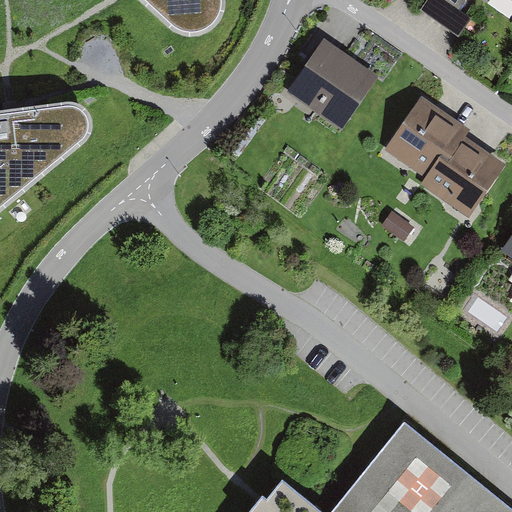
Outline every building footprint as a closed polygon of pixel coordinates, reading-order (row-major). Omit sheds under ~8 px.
[(140,0),(169,27),(188,37),(213,30),(225,11),(224,0),(140,0)] [(427,0),(420,11),(458,37),(470,18),(459,10),(466,0),(427,0)] [(378,76),(324,40),(288,93),(342,130),(378,76)] [(429,180),(462,134),(467,129),(422,98),(385,150),(429,180)] [(67,100),(0,108),(0,211),(88,142),(94,126),(86,108),(67,100)] [(507,166),(462,134),(429,180),(425,187),(469,219),(507,166)] [(393,211),(382,224),(404,242),(415,228),(393,211)] [(511,234),(500,251),(511,259),(511,290),(511,234)] [(511,511),(403,424),(331,511),(317,511),(279,482),(264,501),(259,497),(257,500),(247,511),(511,511)]
